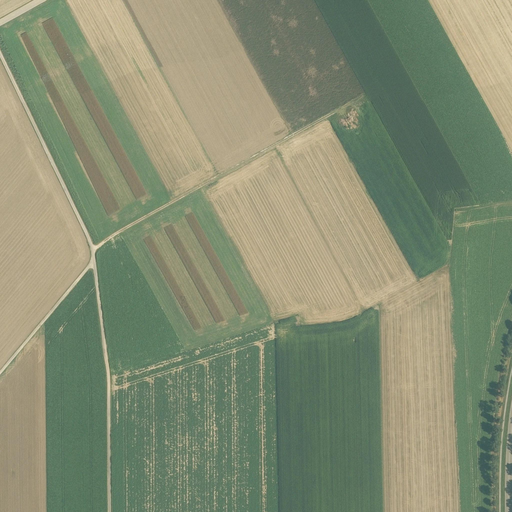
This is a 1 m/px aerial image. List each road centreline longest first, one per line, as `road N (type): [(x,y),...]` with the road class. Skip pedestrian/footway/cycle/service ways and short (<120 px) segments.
road 1 (track): [(0,53),(92,249),(108,376),(109,511)]
road 2 (track): [(92,249),(364,94)]
road 3 (unclassified): [(93,261),(0,373)]
